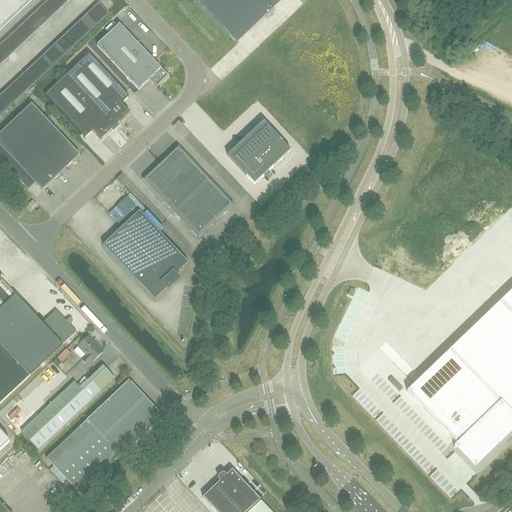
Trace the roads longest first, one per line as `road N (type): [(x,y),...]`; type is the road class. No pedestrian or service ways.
road 1 (unclassified): [(132,0),(186,57),(188,88),(31,248)]
road 2 (unknown): [(167,116),(238,195),(241,213),(209,244),(193,247),(120,162)]
road 3 (unclassified): [(333,259),(397,116),(394,38),(378,0)]
road 4 (unclassified): [(204,427),(31,248)]
road 5 (unclassified): [(402,511),(332,439),(305,393)]
road 6 (unclassified): [(333,259),(291,336),(288,395)]
road 7 (unclassified): [(288,395),(312,449),(370,511)]
road 8 (unclassified): [(305,393),(303,343),(333,259)]
